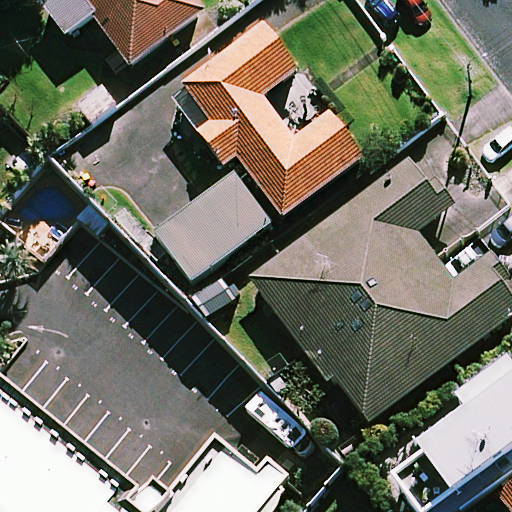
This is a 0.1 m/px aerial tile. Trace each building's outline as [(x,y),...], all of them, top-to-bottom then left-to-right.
[(47,0),(38,7),(66,43),(93,23),(130,73),(204,17),(191,0),(47,0)] [(207,128),(196,137),(231,182),(157,238),(197,290),(362,163),(329,119),(295,145),(262,103),(297,76),(265,34),(183,97),(207,128)] [(102,85),(73,108),(92,132),(121,109),(102,85)] [(511,321),(511,299),(487,264),(454,289),(416,239),(461,205),(424,156),(249,288),(324,389),(333,382),(369,430),(511,321)] [(464,511),(511,479),(511,369),(456,408),(467,423),(388,477),(411,511),(464,511)] [(0,511),(287,511),(303,495),(236,436),(169,511),(112,511),(0,412),(0,511)] [(511,511),(511,493),(499,503),(505,511),(511,511)]
